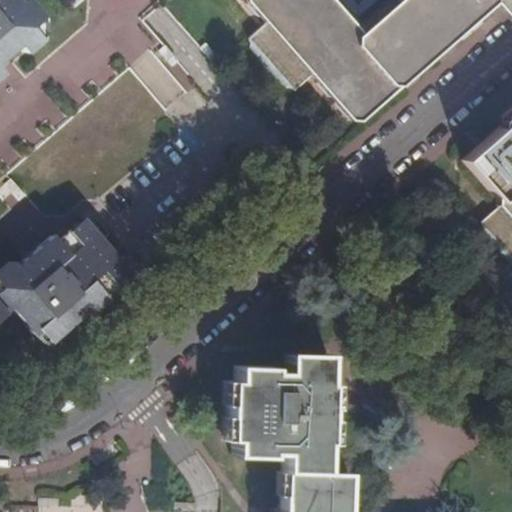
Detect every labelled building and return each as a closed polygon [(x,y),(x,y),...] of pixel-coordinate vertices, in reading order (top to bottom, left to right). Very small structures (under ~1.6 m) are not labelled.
[(0,0),(0,71),(0,72),(0,71),(0,49),(4,54),(16,44),(23,52),(39,38),(29,26),(40,16),(26,0),(0,0)] [(245,0),(245,5),(256,17),(263,18),(262,25),(246,39),(249,42),(248,50),(283,90),(290,90),(292,91),(307,77),(315,78),(315,86),(326,98),(332,98),(332,105),(343,118),(359,119),(371,109),(371,100),(379,101),(391,91),(392,83),(399,84),(411,73),(412,66),(419,66),(431,56),(431,49),(439,49),(451,39),(452,31),(459,32),(465,26),(471,21),(472,13),(479,14),(493,2),(492,0),(395,0),(395,5),(388,5),(375,16),(375,23),(368,22),(357,32),(347,20),(340,20),(341,14),(329,1),(323,0),(245,0)] [(511,0),(498,0),(511,15),(511,0)] [(511,107),(502,116),(502,124),(461,160),(475,176),(496,199),(495,207),(479,221),(481,224),(481,230),(511,265),(511,107)] [(153,156),(96,199),(117,226),(174,184),(153,156)] [(0,315),(11,307),(34,334),(38,332),(47,343),(86,310),(90,314),(91,313),(90,312),(105,299),(99,292),(109,284),(112,287),(127,274),(81,218),(64,232),(67,236),(57,244),(52,237),(44,243),(37,249),(42,256),(30,265),(25,259),(20,262),(17,266),(13,261),(5,261),(0,265),(0,315)] [(282,453),(281,472),(322,472),(323,443),(326,443),(327,407),(313,409),(313,396),(313,384),(328,384),(328,382),(325,382),(326,354),(285,353),(284,371),(271,371),(271,367),(234,367),(234,382),(227,381),(226,441),(232,441),(232,455),(268,456),(269,453),(282,453)] [(346,511),(347,473),(322,472),(281,472),(280,511),(346,511)]
